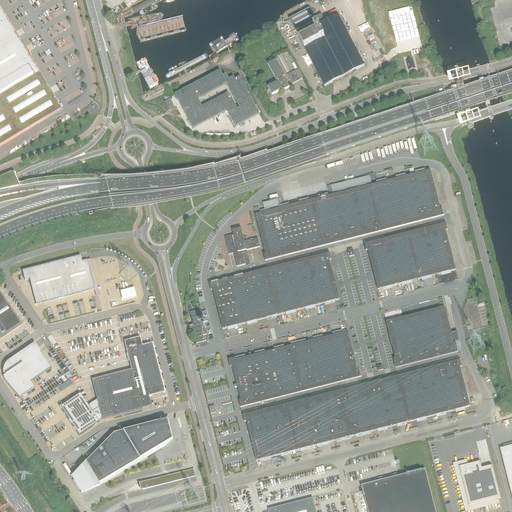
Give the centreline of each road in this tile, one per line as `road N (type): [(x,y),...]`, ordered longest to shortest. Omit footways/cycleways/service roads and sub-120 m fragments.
road 1 (trunk): [(0,228),(66,205),(233,179),(511,86)]
road 2 (trunk): [(511,77),(239,166),(109,187)]
road 3 (unclassified): [(222,486),(487,416),(489,400),(460,340),(462,291)]
road 4 (unclassified): [(462,291),(468,267),(436,167),(402,161),(335,171),(252,201)]
road 5 (unclassified): [(219,348),(462,291)]
road 6 (unclassified): [(511,365),(464,179),(442,126)]
road 7 (secondary): [(221,196),(442,126)]
road 8 (unclassified): [(43,330),(1,264),(143,233)]
road 9 (unclassified): [(174,408),(102,427),(54,457),(0,384)]
road 10 (unclassified): [(43,330),(142,309),(174,408)]
road 11 (secondary): [(511,65),(390,94),(327,120)]
road 12 (unclassified): [(219,348),(206,260),(252,201)]
road 13 (residential): [(205,69),(237,70),(272,119),(321,102)]
road 14 (secondary): [(327,120),(251,151),(203,154)]
